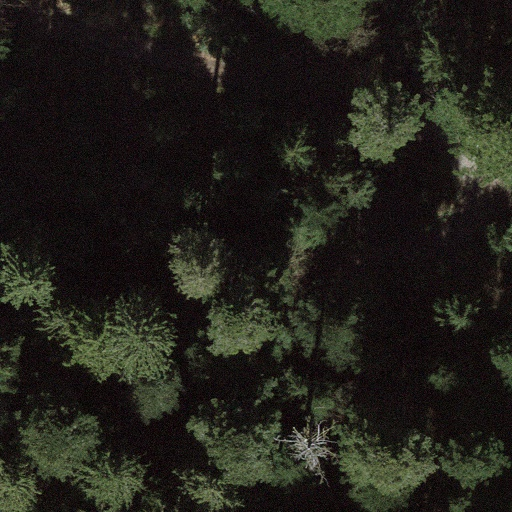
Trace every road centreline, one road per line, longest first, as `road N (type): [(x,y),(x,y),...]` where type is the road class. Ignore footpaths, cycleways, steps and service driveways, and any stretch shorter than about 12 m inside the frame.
road 1 (track): [(448,244),(477,214),(482,177),(459,149),(418,128),(0,15)]
road 2 (track): [(0,363),(358,275),(448,244)]
